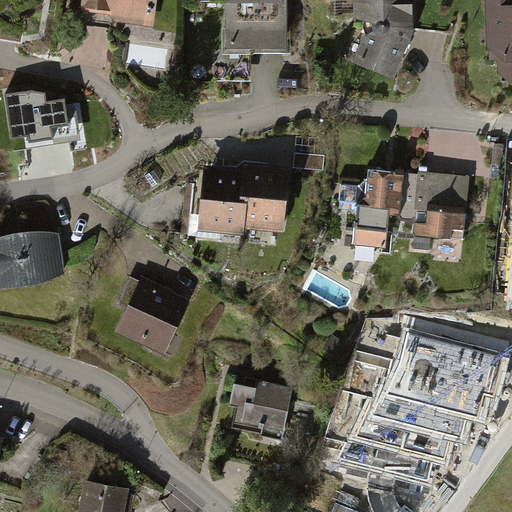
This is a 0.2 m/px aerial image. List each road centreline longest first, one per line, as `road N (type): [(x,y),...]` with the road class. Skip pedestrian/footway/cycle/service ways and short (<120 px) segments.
road 1 (residential): [(142,151),(307,106),(511,125)]
road 2 (residential): [(148,451),(140,419),(116,389),(0,347)]
road 3 (residential): [(142,151),(119,101),(96,79),(0,57)]
road 4 (residential): [(148,451),(72,410),(0,384)]
road 5 (residential): [(0,194),(107,173),(142,151)]
